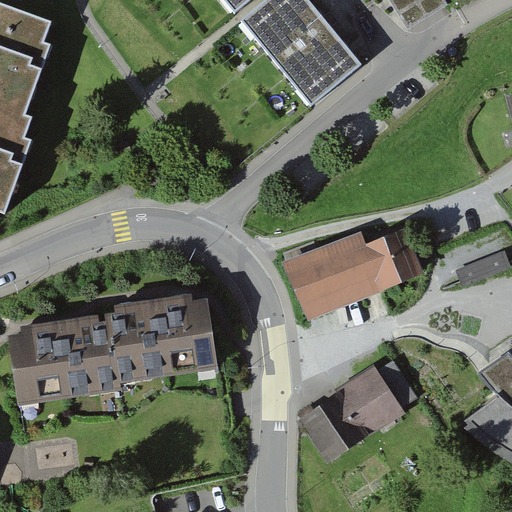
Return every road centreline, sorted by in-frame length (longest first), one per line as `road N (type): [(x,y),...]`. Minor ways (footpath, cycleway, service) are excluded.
road 1 (residential): [(206,240),(219,220),(393,77),(449,41)]
road 2 (residential): [(206,240),(244,262),(269,303),(277,360),(272,511)]
road 3 (residential): [(0,271),(122,227),(206,240)]
